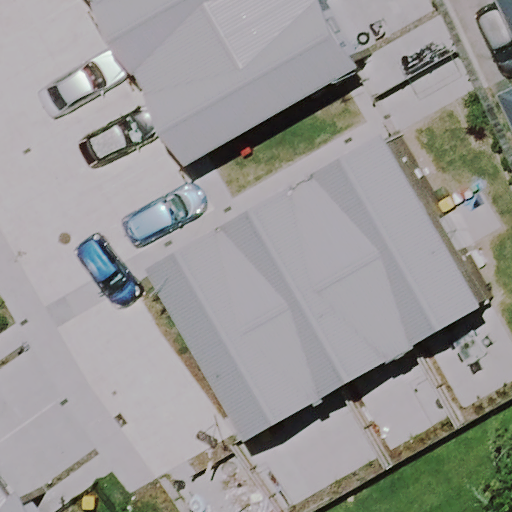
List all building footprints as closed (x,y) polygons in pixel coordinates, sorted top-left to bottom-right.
[(92,0),(99,11),(118,0),(92,0)] [(118,0),(99,11),(144,88),(297,0),(118,0)] [(333,0),(297,0),(144,88),(188,166),(369,62),(333,0)] [(511,87),(498,94),(511,124),(511,0),(498,0),(511,29),(511,87)] [(0,186),(102,143),(48,19),(0,40),(0,186)] [(489,304),(388,124),(311,167),(412,347),(489,304)] [(412,347),(311,167),(233,210),(334,389),(412,347)] [(334,389),(233,210),(156,253),(257,432),(334,389)] [(24,511),(0,476),(0,511),(24,511)]
